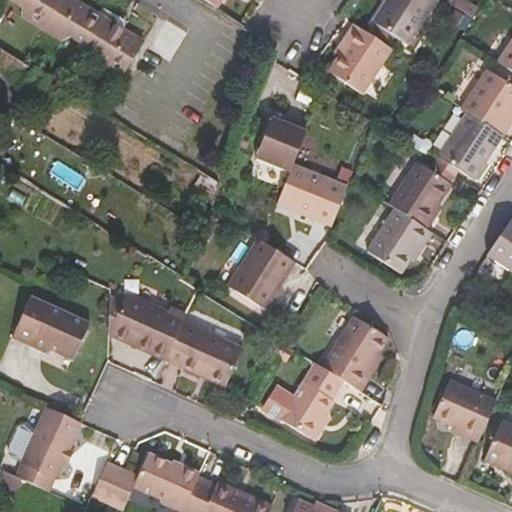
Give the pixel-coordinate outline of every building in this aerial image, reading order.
[(23,16),(42,28),(59,0),(12,0),(23,6),(23,16)] [(70,36),(87,45),(99,24),(81,14),(85,7),(74,0),(59,0),(42,28),(62,39),(70,36)] [(385,0),(372,21),(408,45),(437,0),(385,0)] [(99,24),(103,17),(85,7),(81,14),(99,24)] [(103,17),(99,24),(117,35),(121,28),(103,17)] [(144,42),(136,37),(133,35),(121,28),(117,35),(99,24),(87,45),(103,55),(103,65),(123,77),(144,42)] [(356,25),(353,24),(345,37),(349,39),(339,56),(328,72),(362,94),(392,49),(356,25)] [(133,35),(136,37),(140,30),(132,25),(130,29),(134,32),(133,35)] [(349,39),(345,37),(334,53),(339,56),(349,39)] [(497,61),(511,71),(511,38),(507,47),(497,61)] [(48,77),(0,48),(0,71),(24,85),(23,88),(36,96),(48,77)] [(434,77),(423,69),(418,77),(429,84),(434,77)] [(467,112),(503,136),(511,123),(509,121),(511,116),(511,85),(487,69),(461,108),(467,112)] [(67,89),(48,77),(36,96),(55,108),(67,89)] [(435,161),(457,175),(459,171),(474,181),(503,136),(467,112),(435,161)] [(293,165),(309,126),(294,120),(292,126),(271,117),(255,158),(290,172),(291,170),(293,165)] [(0,128),(0,154),(1,155),(13,138),(0,128)] [(451,183),(457,175),(435,161),(429,169),(417,161),(389,204),(395,208),(427,229),(435,216),(432,213),(452,184),(451,183)] [(277,204),(332,226),(342,202),(348,187),(293,165),(291,170),(290,172),(277,204)] [(222,182),(204,172),(193,191),(213,204),(222,182)] [(424,246),(433,233),(427,229),(395,208),(367,251),(401,273),(421,244),(424,246)] [(211,209),(207,219),(216,224),(221,215),(215,211),(211,209)] [(511,219),(488,254),(511,270),(511,219)] [(262,240),(258,237),(227,286),(266,310),(296,262),(262,240)] [(173,266),(184,270),(192,252),(182,247),(173,266)] [(123,300),(110,295),(109,334),(136,347),(138,342),(167,356),(183,321),(186,315),(170,307),(167,312),(126,293),(123,300)] [(32,345),(50,305),(32,297),(13,337),(32,345)] [(90,323),(50,305),(32,345),(46,352),(47,349),(73,361),(90,323)] [(343,381),(361,392),(373,373),(369,371),(389,338),(354,315),(322,368),(343,381)] [(167,356),(165,360),(225,387),(243,348),(183,321),(167,356)] [(136,347),(165,360),(167,356),(138,342),(136,347)] [(287,346),(280,342),(273,354),(286,362),(293,350),(288,346),(287,346)] [(343,381),(322,368),(315,364),(303,382),(279,419),(309,439),(325,414),(334,401),(331,399),(343,381)] [(464,436),(478,442),(497,401),(449,380),(432,418),(454,427),(465,432),(464,436)] [(69,448),(81,423),(46,406),(20,464),(15,476),(24,480),(50,492),(55,480),(63,463),(69,448)] [(327,415),(325,414),(309,439),(313,441),(329,417),(327,415)] [(511,424),(502,420),(484,460),(511,472),(511,424)] [(452,431),(464,436),(465,432),(454,427),(454,428),(452,431)] [(74,451),(69,448),(63,463),(67,465),(74,451)] [(181,511),(182,511),(198,477),(200,473),(186,466),(185,469),(149,452),(138,477),(133,487),(162,500),(161,503),(181,511)] [(131,473),(107,462),(92,496),(116,507),(131,473)] [(133,487),(138,477),(131,473),(116,507),(123,510),(133,487)] [(269,511),(272,506),(218,481),(216,485),(198,477),(182,511),(269,511)] [(3,490),(14,496),(21,485),(10,478),(3,490)] [(338,511),(326,511),(315,507),(298,499),(292,511),(338,511)] [(317,502),(315,507),(326,511),(338,511),(317,502)]
